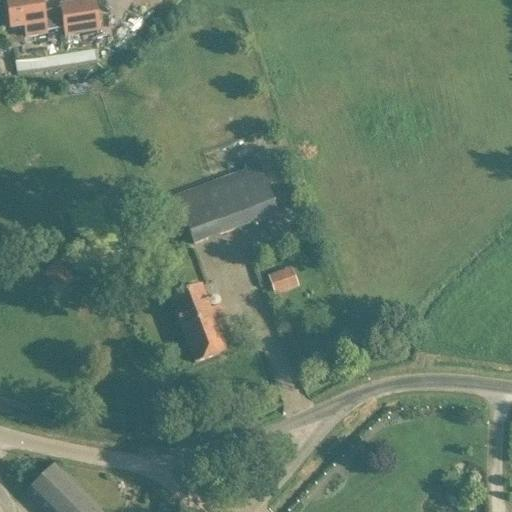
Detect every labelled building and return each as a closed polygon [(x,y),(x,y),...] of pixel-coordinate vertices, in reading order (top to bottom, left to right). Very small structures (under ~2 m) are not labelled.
[(66,38),(98,32),(96,20),(93,0),(61,5),(61,9),(41,13),(39,0),(5,0),(10,29),(10,31),(23,29),(25,39),(47,35),(46,32),(64,30),(66,38)] [(277,215),(256,159),(242,164),(245,172),(146,208),(150,218),(179,207),(194,246),(277,215)] [(60,293),(74,280),(56,261),(42,274),(60,293)] [(275,296),(299,288),(291,268),(268,276),(275,296)] [(210,310),(201,285),(169,297),(195,364),(226,352),(215,322),(224,319),(219,306),(210,310)] [(99,511),(100,510),(54,464),(26,493),(44,511),(99,511)]
